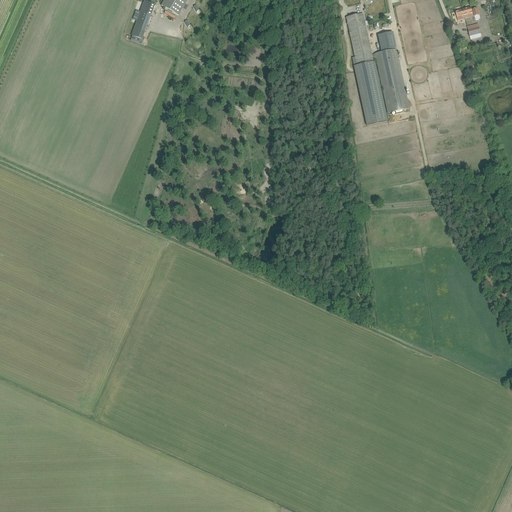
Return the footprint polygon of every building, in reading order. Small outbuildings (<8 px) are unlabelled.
[(185,4),(187,0),(164,0),(161,6),(178,16),(183,8),(185,4)] [(151,16),(155,5),(144,1),(140,12),(151,16)] [(471,8),(463,10),(464,16),(465,19),(474,16),(475,20),(480,19),(479,15),(480,15),(478,8),(472,10),(471,8)] [(464,16),(463,10),(455,12),(458,21),(463,19),(462,16),(464,16)] [(372,55),(363,14),(346,18),(356,64),(353,65),(366,126),(387,121),(374,60),(373,60),(373,59),(375,58),(387,113),(409,109),(396,49),(374,54),(372,55)] [(481,34),(480,30),(474,31),(474,28),(468,30),(470,37),(481,34)] [(378,36),(381,51),(396,48),(393,33),(378,36)]
